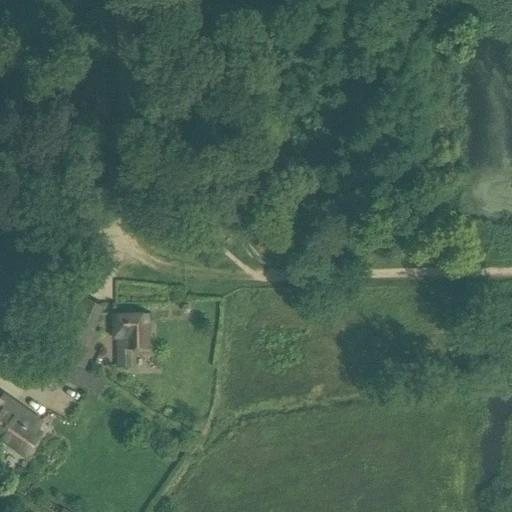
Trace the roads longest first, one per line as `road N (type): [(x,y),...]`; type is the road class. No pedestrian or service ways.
road 1 (track): [(281,276),(184,270),(153,257),(130,230),(126,177)]
road 2 (track): [(308,275),(176,189),(126,177)]
road 3 (track): [(511,273),(308,275)]
road 4 (track): [(126,177),(120,0)]
